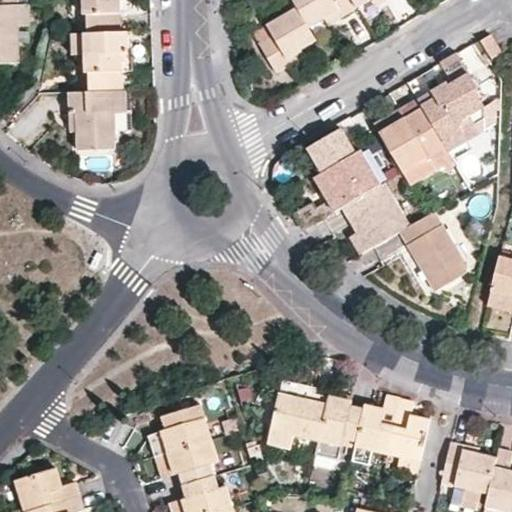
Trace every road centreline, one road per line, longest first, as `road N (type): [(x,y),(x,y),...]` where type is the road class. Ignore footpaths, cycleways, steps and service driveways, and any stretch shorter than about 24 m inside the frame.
road 1 (residential): [(230,159),(493,0)]
road 2 (residential): [(177,228),(29,410)]
road 3 (residential): [(264,255),(382,351),(453,381)]
road 4 (residential): [(0,157),(31,183),(84,207),(165,217)]
road 5 (residential): [(29,410),(109,466),(129,511)]
road 6 (residential): [(453,381),(421,511)]
